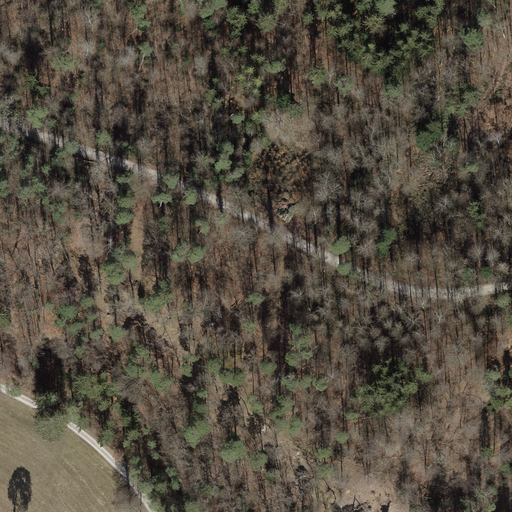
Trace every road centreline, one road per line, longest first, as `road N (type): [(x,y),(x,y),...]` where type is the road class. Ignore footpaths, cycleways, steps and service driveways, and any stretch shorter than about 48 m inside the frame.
road 1 (unclassified): [(511,284),(441,295),(366,277),(152,168),(0,122)]
road 2 (track): [(153,511),(89,439),(0,386)]
